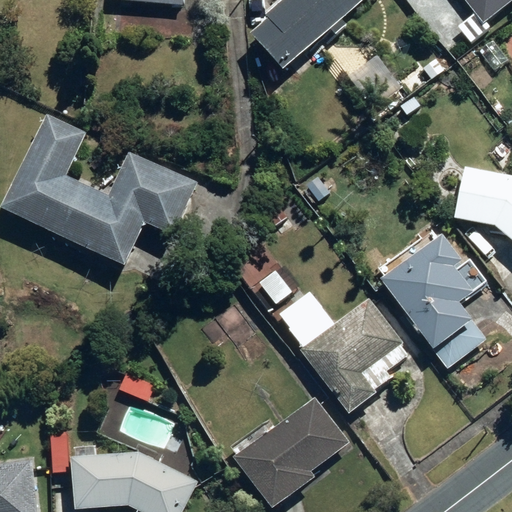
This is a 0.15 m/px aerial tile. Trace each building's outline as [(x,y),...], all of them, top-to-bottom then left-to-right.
[(109,0),(109,6),(186,13),(186,0),(109,0)] [(280,84),(328,38),(333,43),(345,32),(340,27),(367,0),(281,0),(258,23),(265,30),(245,49),(280,84)] [(511,0),(456,0),(471,18),(455,31),(468,48),(490,30),(488,28),(511,8),(511,0)] [(400,93),(347,34),(317,61),(371,120),(400,93)] [(83,140),(45,121),(0,210),(0,222),(119,282),(143,234),(169,247),(195,195),(126,160),(105,203),(62,182),(83,140)] [(511,184),(464,175),(452,228),(492,236),(508,251),(502,256),(511,266),(511,184)] [(383,286),(379,289),(443,379),(485,349),(458,311),(488,290),(469,264),(460,270),(432,231),(374,272),(383,286)] [(281,270),(256,290),(274,312),(299,292),(281,270)] [(277,323),(300,355),(297,357),(347,425),(375,404),(371,398),(399,377),(394,370),(405,362),(366,307),(334,330),(310,298),(277,323)] [(178,424),(129,407),(119,435),(168,452),(178,424)] [(235,464),(228,470),(261,511),(280,511),(311,488),(307,483),(346,453),(309,407),(279,431),(271,420),(228,455),(235,464)] [(185,511),(196,490),(136,463),(96,466),(94,441),(75,443),(77,467),(68,468),(71,511),(185,511)] [(0,511),(34,511),(31,473),(0,476),(0,511)]
